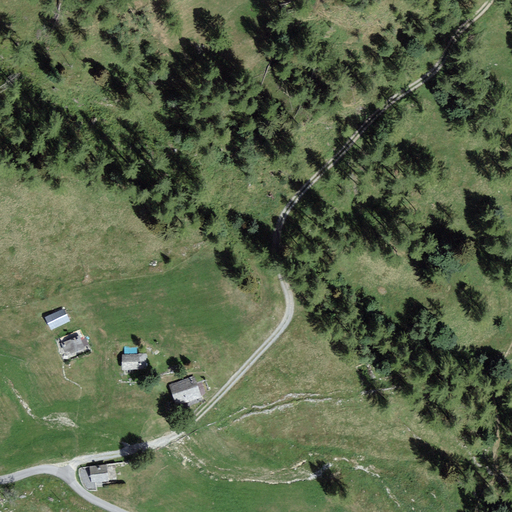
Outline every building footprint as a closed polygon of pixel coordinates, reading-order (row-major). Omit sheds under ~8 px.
[(64,309),(45,318),(51,330),(69,322),(64,309)] [(80,335),(60,344),(65,356),(85,348),(80,335)] [(139,354),(121,354),(121,370),(139,370),(139,354)] [(195,377),(170,385),(176,406),(201,398),(195,377)] [(106,464),(89,466),(91,483),(108,481),(106,464)]
